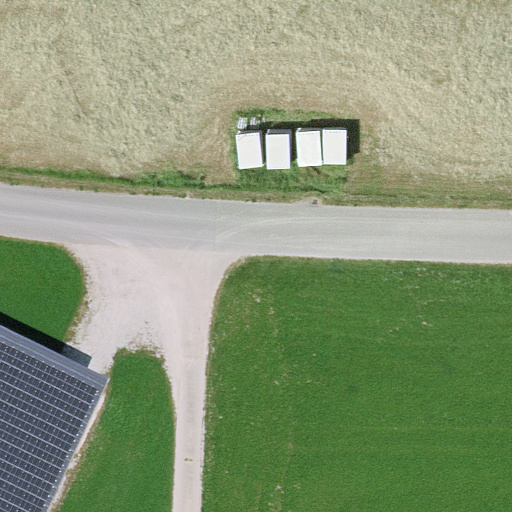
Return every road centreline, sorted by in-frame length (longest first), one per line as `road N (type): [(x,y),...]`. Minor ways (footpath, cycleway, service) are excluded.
road 1 (unclassified): [(0,207),(197,225),(511,234)]
road 2 (track): [(197,225),(186,511)]
